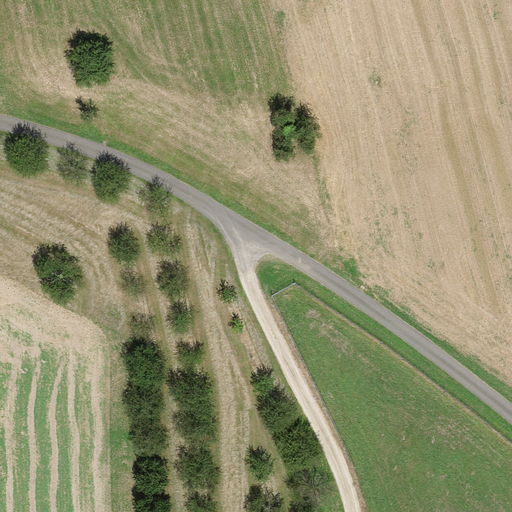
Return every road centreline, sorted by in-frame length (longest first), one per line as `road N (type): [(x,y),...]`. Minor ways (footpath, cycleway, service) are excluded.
road 1 (unclassified): [(511,418),(348,295),(185,192),(86,149),(0,124)]
road 2 (track): [(350,511),(339,464),(253,294),(250,234)]
